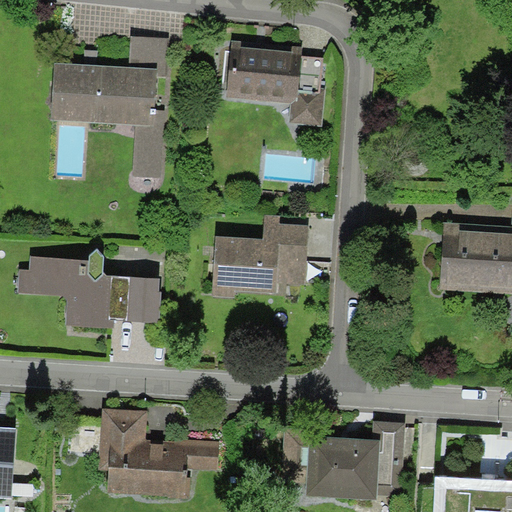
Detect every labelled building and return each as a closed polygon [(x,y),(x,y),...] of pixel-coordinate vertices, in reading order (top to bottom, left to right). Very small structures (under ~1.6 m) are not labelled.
[(129,36),(128,67),(157,68),(156,77),(168,78),(170,38),(129,36)] [(302,47),(231,40),(226,97),(290,103),(297,104),(298,90),(302,55),(302,47)] [(322,57),(302,55),(298,90),(318,92),(319,88),(322,57)] [(128,67),(54,63),(51,121),(136,125),(153,127),(154,111),(156,77),(157,68),(128,67)] [(325,88),(319,88),(318,92),(298,90),(297,104),(290,103),(288,123),(321,126),(325,88)] [(166,111),(154,111),(153,127),(136,125),(133,175),(162,177),(166,111)] [(263,238),(215,235),(212,289),(276,293),(277,280),(306,282),(309,226),(280,224),(280,216),(264,215),(263,238)] [(511,226),(511,227),(444,222),(440,288),(511,293),(511,226)] [(16,269),(15,293),(64,296),(64,329),(108,331),(110,318),(159,322),(162,282),(99,277),(100,263),(93,248),(83,261),(28,257),(28,270),(16,269)] [(144,412),(99,410),(98,460),(104,460),(103,498),(189,501),(190,472),(229,457),(217,427),(183,441),(143,440),(144,412)] [(306,426),(283,425),(281,468),(303,468),(302,503),(373,506),(373,494),(404,495),(407,421),(374,419),(373,441),(305,438),(306,426)] [(0,498),(11,499),(14,432),(0,430),(0,498)] [(511,511),(511,489),(440,486),(438,511),(511,511)]
